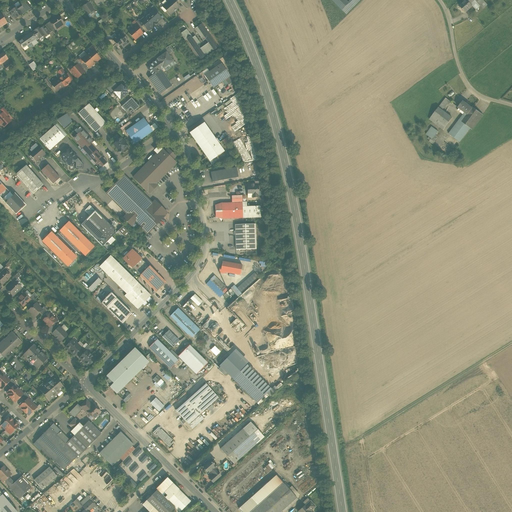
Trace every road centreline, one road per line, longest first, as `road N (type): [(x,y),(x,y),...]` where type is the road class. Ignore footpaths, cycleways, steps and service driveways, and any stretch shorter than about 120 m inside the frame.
road 1 (secondary): [(229,0),(264,86),(288,177),(342,511)]
road 2 (residential): [(88,383),(201,258),(194,181),(175,128)]
road 3 (residential): [(88,383),(214,511)]
road 4 (residential): [(175,128),(25,224)]
road 5 (residential): [(0,139),(117,60)]
road 6 (unclassified): [(511,106),(472,89),(438,0)]
road 7 (residential): [(0,297),(88,383)]
